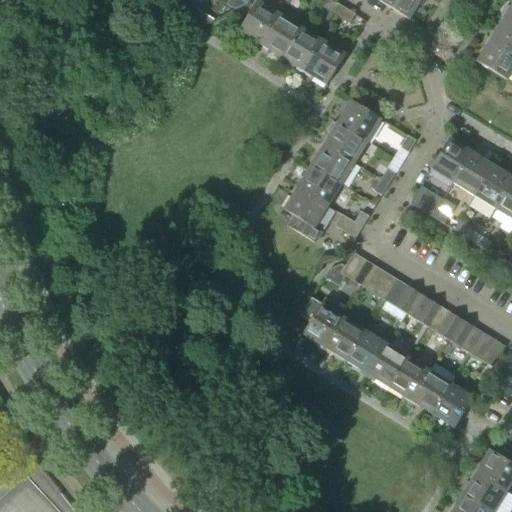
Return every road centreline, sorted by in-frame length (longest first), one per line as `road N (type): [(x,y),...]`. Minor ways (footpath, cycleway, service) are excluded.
road 1 (residential): [(511,331),(370,238),(438,128),(414,47),(339,0)]
road 2 (secondary): [(142,511),(61,422),(0,296)]
